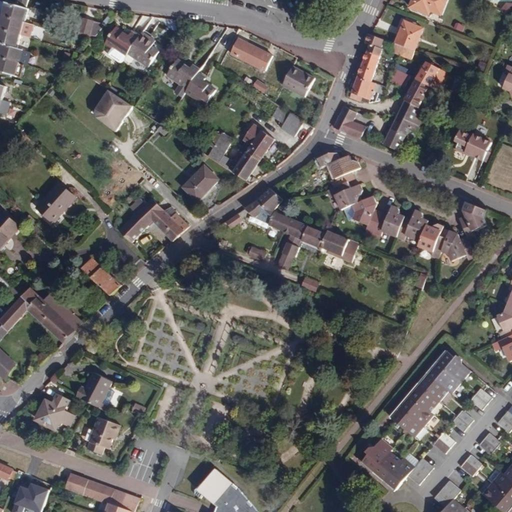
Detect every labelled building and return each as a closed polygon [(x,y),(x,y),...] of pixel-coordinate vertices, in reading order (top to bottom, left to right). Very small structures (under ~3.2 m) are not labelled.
[(27,0),(17,0),(15,6),(25,9),(28,0),(27,0)] [(413,0),(411,7),(429,15),(431,9),(436,11),(435,13),(442,15),(447,0),(413,0)] [(7,3),(3,16),(25,22),(29,10),(25,9),(7,3)] [(511,12),(511,4),(504,3),(503,11),(511,12)] [(3,16),(0,26),(0,29),(21,36),(25,22),(3,16)] [(83,18),(79,35),(96,40),(106,24),(83,18)] [(405,21),(396,44),(403,46),(415,51),(424,29),(405,21)] [(126,57),(141,35),(133,30),(129,36),(116,28),(106,43),(126,57)] [(0,43),(1,44),(18,48),(21,36),(0,29),(0,43)] [(142,33),(141,35),(126,57),(125,59),(124,60),(130,64),(133,63),(136,58),(150,67),(159,52),(152,47),(146,44),(150,37),(142,33)] [(155,41),(150,37),(146,44),(152,47),(155,41)] [(273,56),(238,39),(231,54),(266,71),(273,56)] [(18,48),(1,44),(0,48),(0,57),(20,63),(23,50),(18,48)] [(399,55),(403,46),(396,44),(393,52),(399,55)] [(358,78),(371,82),(381,56),(376,55),(379,48),(370,45),(358,78)] [(415,51),(403,46),(399,55),(413,60),(416,52),(415,51)] [(0,71),(16,76),(20,63),(0,57),(0,71)] [(188,89),(198,73),(196,72),(198,69),(192,66),(190,69),(177,60),(167,76),(188,89)] [(417,79),(431,85),(440,67),(426,61),(424,65),(421,71),(417,79)] [(511,68),(505,65),(502,72),(506,74),(500,87),(508,90),(511,100),(511,99),(511,68)] [(447,69),(440,67),(431,85),(438,88),(447,69)] [(405,88),(411,76),(394,69),(389,82),(405,88)] [(315,78),(300,70),(299,73),(292,70),(283,85),(305,97),(315,78)] [(198,73),(188,89),(185,92),(206,106),(216,90),(203,82),(206,78),(198,73)] [(376,84),(371,82),(358,78),(351,97),(370,103),(376,84)] [(421,107),(423,102),(431,85),(417,79),(406,101),(421,107)] [(387,88),(382,86),(378,93),(385,95),(387,88)] [(133,107),(110,90),(97,109),(98,117),(117,132),(133,107)] [(421,107),(406,101),(404,105),(385,145),(399,151),(410,128),(421,107)] [(421,107),(429,111),(435,113),(437,108),(423,102),(421,107)] [(345,106),(334,128),(347,133),(352,119),(365,125),(369,118),(345,106)] [(425,119),(429,111),(421,107),(410,128),(417,132),(423,119),(425,119)] [(154,119),(162,123),(166,115),(158,111),(154,119)] [(295,137),(305,122),(291,113),(281,126),(295,137)] [(229,170),(247,181),(275,140),(254,125),(244,139),(247,141),(237,155),(238,156),(229,170)] [(226,132),(219,143),(216,148),(210,157),(228,169),(233,160),(225,155),(236,139),(226,132)] [(471,134),(470,136),(461,133),(452,151),(465,157),(466,154),(479,161),(488,142),(471,134)] [(211,137),(208,142),(216,148),(219,143),(211,137)] [(334,189),(348,183),(354,180),(351,173),(360,169),(357,163),(352,160),(351,161),(349,155),(329,165),(335,179),(330,181),(334,189)] [(220,180),(205,165),(183,188),(198,202),(220,180)] [(341,210),(352,205),(361,202),(358,196),(362,195),(363,191),(361,186),(351,190),(348,183),(334,189),(328,191),(331,199),(335,197),(341,210)] [(76,198),(60,184),(38,208),(54,223),(76,198)] [(301,239),(303,240),(308,227),(275,213),(277,210),(275,209),(283,200),(271,189),(259,200),(246,209),(253,219),(263,211),(273,216),(265,233),(270,236),(273,227),(291,234),(301,239)] [(361,202),(352,205),(356,214),(353,221),(365,226),(364,231),(372,234),(380,214),(372,210),(376,203),(373,196),(361,202)] [(174,242),(190,226),(180,217),(180,218),(175,214),(172,218),(153,198),(127,224),(126,223),(120,230),(132,243),(154,221),(174,242)] [(465,235),(467,240),(474,237),(473,232),(487,226),(483,217),(486,210),(468,203),(464,213),(466,217),(459,219),(465,235)] [(396,239),(404,218),(398,216),(399,213),(396,209),(391,207),(387,216),(380,214),(372,234),(379,236),(381,232),(396,239)] [(0,250),(20,227),(3,211),(0,214),(0,250)] [(404,218),(396,239),(403,242),(405,235),(420,242),(426,226),(427,222),(420,218),(421,216),(419,213),(416,211),(412,221),(404,218)] [(242,220),(238,214),(228,221),(232,227),(242,220)] [(308,227),(303,240),(343,261),(344,258),(354,263),(363,244),(314,224),(313,228),(308,227)] [(431,228),(426,226),(420,242),(418,246),(431,252),(430,256),(438,259),(441,251),(446,239),(438,236),(442,227),(437,224),(432,226),(431,228)] [(36,234),(40,230),(36,226),(32,230),(36,234)] [(449,230),(446,239),(441,251),(449,254),(451,261),(467,255),(468,259),(473,257),(467,240),(465,235),(460,238),(459,233),(449,230)] [(298,246),(301,239),(291,234),(288,242),(298,246)] [(298,246),(288,242),(278,266),(288,270),(294,256),(296,258),(300,247),(298,246)] [(250,255),(264,260),(267,253),(253,248),(250,255)] [(92,258),(82,269),(101,286),(112,296),(122,285),(92,258)] [(417,274),(415,287),(424,289),(426,276),(417,274)] [(0,287),(5,291),(11,285),(0,275),(0,287)] [(11,285),(5,291),(15,300),(20,294),(11,285)] [(0,374),(7,381),(17,365),(0,349),(0,335),(3,338),(29,310),(65,343),(77,331),(76,330),(83,323),(52,294),(45,301),(32,288),(1,321),(0,320),(0,374)] [(502,341),(511,336),(511,308),(508,307),(505,316),(498,319),(502,333),(499,334),(502,341)] [(511,336),(502,341),(496,343),(500,351),(505,349),(511,364),(511,363),(511,336)] [(47,348),(40,354),(45,361),(52,354),(47,348)] [(446,360),(451,354),(447,352),(442,358),(446,360)] [(39,367),(45,361),(40,354),(33,361),(39,367)] [(438,363),(461,382),(470,371),(451,354),(446,360),(442,358),(438,363)] [(461,382),(438,363),(433,369),(436,372),(432,377),(448,390),(452,394),(461,382)] [(97,408),(107,388),(111,381),(93,372),(85,389),(81,386),(75,397),(97,408)] [(439,401),(448,390),(432,377),(427,382),(424,379),(420,385),(439,401)] [(430,412),(439,401),(420,385),(415,391),(418,394),(414,399),(430,412)] [(104,412),(107,406),(114,391),(107,388),(97,408),(104,412)] [(475,394),(488,405),(494,398),(481,388),(475,394)] [(484,411),(488,405),(475,394),(471,400),(484,411)] [(68,405),(70,402),(56,395),(51,405),(43,408),(40,408),(38,409),(37,413),(37,416),(38,421),(40,425),(42,427),(44,428),(50,430),(54,430),(60,428),(62,425),(69,429),(75,417),(72,415),(67,413),(66,409),(68,405)] [(406,401),(402,407),(425,427),(435,415),(430,412),(414,399),(410,404),(406,401)] [(139,415),(141,407),(134,404),(131,412),(139,415)] [(416,438),(425,427),(402,407),(396,414),(399,416),(396,421),(395,421),(396,422),(416,438)] [(457,416),(470,427),(475,421),(462,410),(457,416)] [(511,413),(508,410),(503,417),(511,424),(511,413)] [(465,432),(470,427),(457,416),(453,421),(465,432)] [(511,428),(511,424),(503,417),(498,423),(510,432),(511,428)] [(95,432),(89,447),(88,450),(102,455),(104,448),(109,450),(114,435),(116,436),(120,426),(100,419),(95,432)] [(88,445),(89,447),(95,432),(84,428),(81,438),(82,439),(85,437),(90,442),(88,445)] [(439,438),(451,449),(456,443),(444,432),(439,438)] [(490,432),(485,439),(496,448),(502,442),(490,432)] [(447,454),(451,449),(439,438),(434,444),(447,454)] [(374,472),(390,452),(393,449),(382,439),(366,458),(372,463),(368,467),(374,472)] [(491,454),(496,448),(485,439),(480,444),(491,454)] [(402,461),(390,452),(374,472),(379,477),(383,472),(388,477),(402,461)] [(466,461),(478,470),(483,464),(472,455),(466,461)] [(362,463),(368,467),(372,463),(366,458),(362,463)] [(402,461),(388,477),(393,481),(390,485),(396,490),(408,476),(421,486),(425,480),(412,470),(415,467),(404,458),(402,461)] [(418,464),(431,474),(436,468),(423,458),(418,464)] [(473,476),(478,470),(466,461),(462,467),(473,476)] [(14,470),(0,463),(0,475),(9,480),(14,470)] [(418,464),(415,467),(412,470),(425,480),(431,474),(418,464)] [(199,483),(193,490),(196,492),(194,494),(199,498),(203,495),(216,507),(214,511),(169,511),(168,511),(258,511),(239,488),(215,468),(202,485),(199,483)] [(379,477),(385,481),(388,477),(383,472),(379,477)] [(493,483),(511,498),(511,479),(506,474),(502,472),(493,483)] [(135,511),(140,499),(70,474),(66,488),(109,503),(105,511),(135,511)] [(388,477),(385,481),(390,485),(393,481),(388,477)] [(446,486),(458,496),(462,490),(451,480),(446,486)] [(31,483),(28,490),(20,487),(13,505),(31,511),(42,511),(50,491),(31,483)] [(511,507),(511,498),(493,483),(484,494),(503,510),(507,505),(511,508),(511,507)] [(458,496),(446,486),(440,493),(452,503),(455,500),(458,496)] [(463,511),(466,509),(455,500),(452,503),(440,493),(436,499),(447,508),(444,511),(463,511)]
